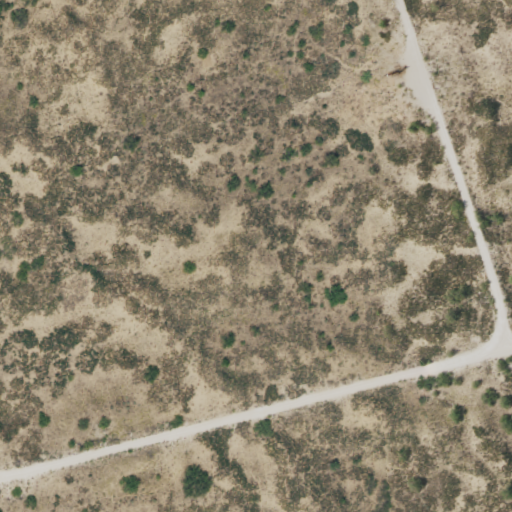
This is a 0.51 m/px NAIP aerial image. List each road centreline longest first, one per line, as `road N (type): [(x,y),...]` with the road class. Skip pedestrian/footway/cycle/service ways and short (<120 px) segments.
road 1 (track): [(0,505),(511,371)]
road 2 (track): [(511,296),(412,0)]
